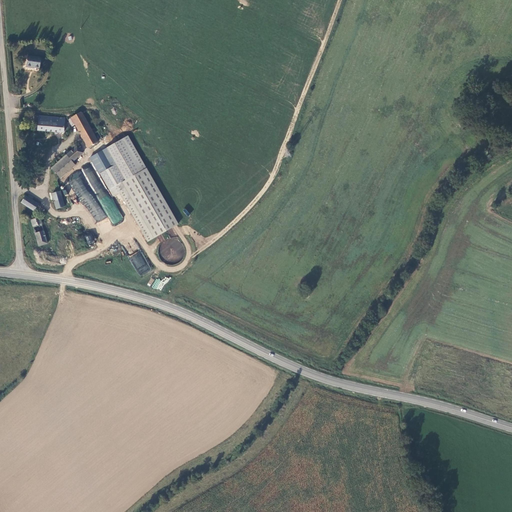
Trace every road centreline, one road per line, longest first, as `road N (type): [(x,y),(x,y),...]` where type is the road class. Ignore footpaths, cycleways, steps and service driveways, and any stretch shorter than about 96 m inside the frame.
road 1 (secondary): [(511,427),(312,374),(125,293),(18,273)]
road 2 (unclassified): [(0,40),(18,273)]
